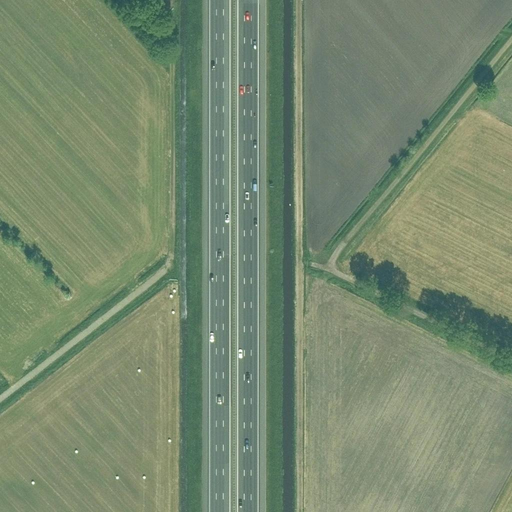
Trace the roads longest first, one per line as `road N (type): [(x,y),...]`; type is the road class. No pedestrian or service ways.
road 1 (motorway): [(252,511),(250,0)]
road 2 (motorway): [(219,0),(218,511)]
road 3 (track): [(511,38),(326,267)]
road 4 (track): [(169,262),(171,43)]
road 5 (unclassified): [(0,397),(169,262)]
road 6 (unclassified): [(511,360),(326,267)]
